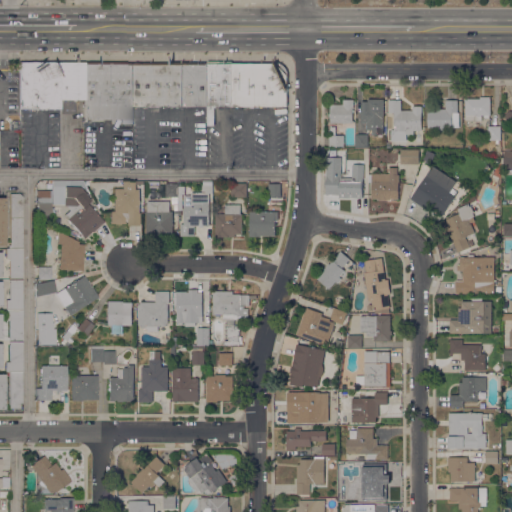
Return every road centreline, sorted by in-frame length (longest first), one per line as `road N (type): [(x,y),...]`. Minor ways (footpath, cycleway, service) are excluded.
road 1 (residential): [(254,511),(255,373),(306,218),(304,28)]
road 2 (residential): [(415,511),(414,243),(306,218)]
road 3 (residential): [(254,431),(0,432)]
road 4 (residential): [(511,68),(304,69)]
road 5 (residential): [(284,278),(241,263),(131,265)]
